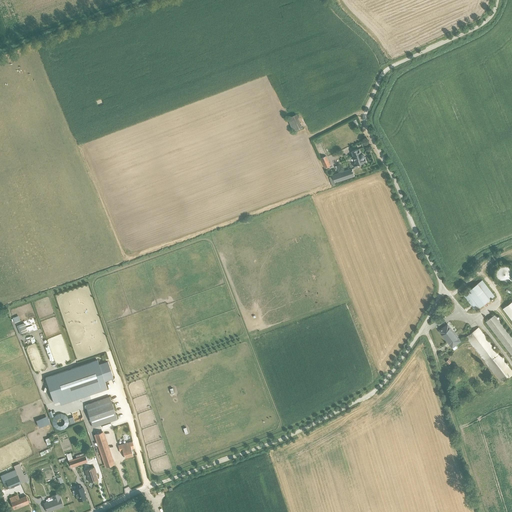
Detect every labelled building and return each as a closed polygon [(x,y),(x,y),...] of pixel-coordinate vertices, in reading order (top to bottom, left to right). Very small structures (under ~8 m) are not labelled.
[(297,113),(287,118),(293,131),(303,127),(297,113)] [(360,148),(351,151),(355,162),(354,163),(356,168),(359,167),(358,165),(367,162),(365,156),(365,157),(364,155),(362,155),(362,154),(361,154),(360,148)] [(326,155),(320,158),(326,170),(331,168),(330,166),(331,165),(326,155)] [(333,176),(329,177),(332,186),(336,184),(335,183),(355,176),(352,168),(332,174),(333,176)] [(482,280),(463,295),(476,311),(495,296),(482,280)] [(511,301),(503,308),(511,320),(511,301)] [(511,336),(495,314),(486,321),(511,355),(511,336)] [(24,322),(17,325),(20,334),(28,332),(24,322)] [(448,325),(439,331),(454,350),(457,347),(456,346),(461,342),(448,325)] [(511,370),(478,327),(466,337),(502,383),(511,375),(511,370)] [(97,359),(45,377),(54,402),(60,400),(61,404),(108,389),(97,359)] [(110,396),(85,404),(90,417),(93,427),(117,419),(110,396)] [(61,412),(57,413),(54,417),(53,419),(53,420),(53,421),(53,424),(53,425),(56,428),(60,429),(63,429),(64,428),(67,426),(69,421),(68,417),(65,414),(61,413),(61,412)] [(95,434),(94,434),(105,467),(115,464),(104,431),(95,434)] [(133,441),(118,444),(120,452),(123,451),(124,458),(133,456),(131,449),(134,448),(133,441)] [(79,464),(76,457),(73,458),(71,452),(66,454),(71,467),(79,464)] [(76,457),(79,464),(88,461),(87,461),(91,459),(89,454),(85,455),(84,452),(76,455),(76,457)] [(20,463),(14,465),(15,469),(21,483),(29,480),(27,473),(24,474),(20,463)] [(95,466),(85,469),(89,482),(98,479),(96,474),(97,473),(95,466)] [(15,469),(0,475),(6,489),(21,483),(15,469)] [(76,488),(72,490),(74,494),(76,493),(79,500),(86,498),(84,491),(85,491),(83,486),(81,487),(80,484),(75,486),(76,488)] [(48,501),(44,503),(47,511),(64,506),(59,492),(52,495),(52,498),(48,500),(48,501)] [(18,494),(9,497),(14,509),(29,503),(26,495),(19,498),(18,494)]
